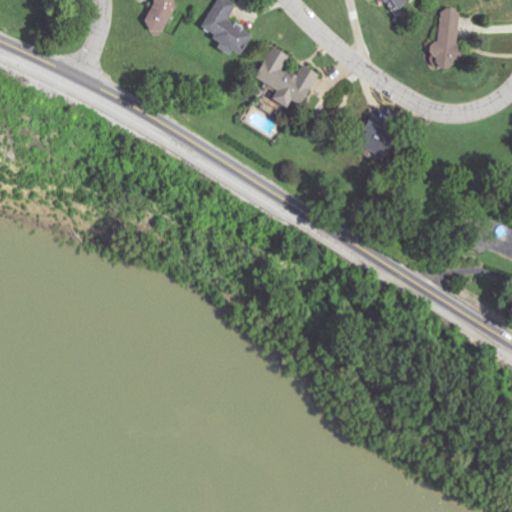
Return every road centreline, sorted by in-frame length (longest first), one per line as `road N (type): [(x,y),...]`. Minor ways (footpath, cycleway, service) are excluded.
road 1 (secondary): [(511,343),(138,108),(0,39)]
road 2 (residential): [(82,75),(100,33),(103,0),(289,4),(353,64),(427,112),(477,113),(511,91)]
